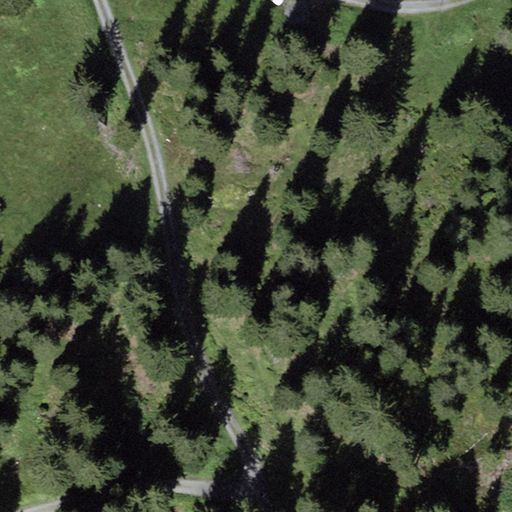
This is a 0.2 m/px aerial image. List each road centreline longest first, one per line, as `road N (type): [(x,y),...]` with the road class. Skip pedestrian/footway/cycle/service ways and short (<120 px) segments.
road 1 (track): [(102,0),(170,217),(189,326),(262,511)]
road 2 (track): [(257,496),(169,483),(77,496),(33,511)]
